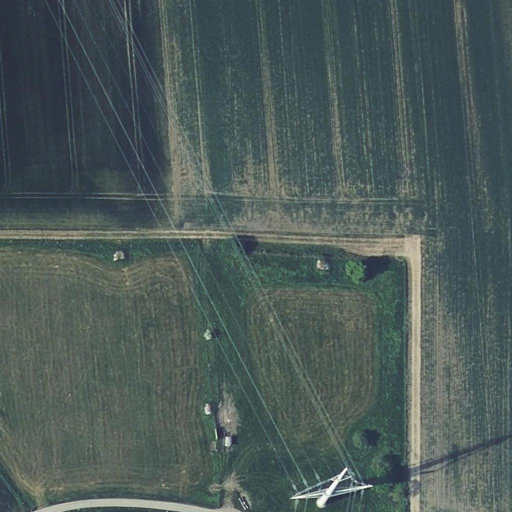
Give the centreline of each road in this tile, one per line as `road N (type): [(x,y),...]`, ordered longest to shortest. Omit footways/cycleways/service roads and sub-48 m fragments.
road 1 (track): [(100,0),(230,299),(260,410),(268,466),(261,511)]
road 2 (unclassified): [(205,511),(106,501),(44,511)]
